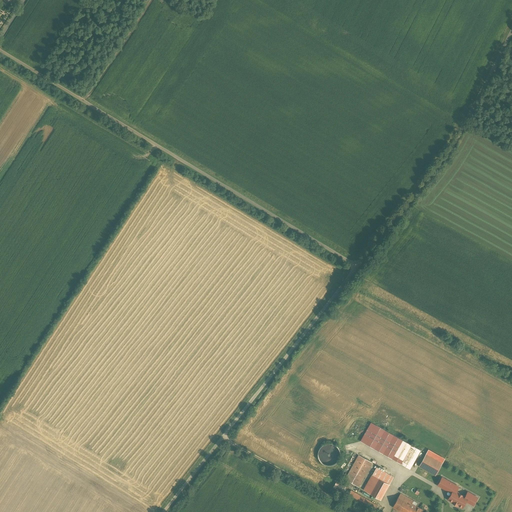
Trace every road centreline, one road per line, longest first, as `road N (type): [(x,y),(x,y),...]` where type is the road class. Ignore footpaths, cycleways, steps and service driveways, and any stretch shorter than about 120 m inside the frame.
road 1 (unclassified): [(357,267),(0,52)]
road 2 (unclassified): [(357,267),(162,510)]
road 3 (unclassified): [(511,33),(447,156),(357,267)]
